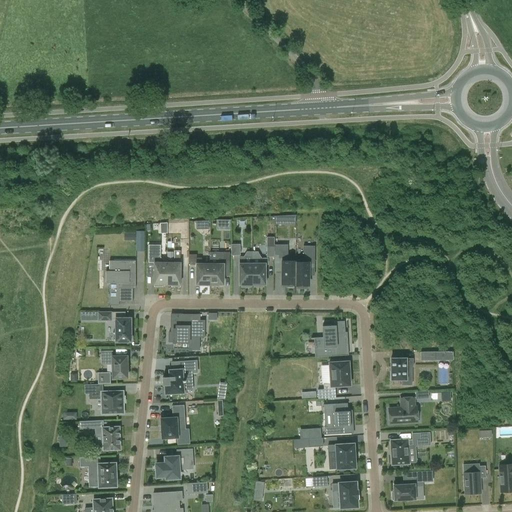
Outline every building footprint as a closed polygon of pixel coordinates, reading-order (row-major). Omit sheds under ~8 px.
[(296,223),(296,214),(275,215),(275,224),(296,223)] [(209,228),(209,220),(196,220),(196,228),(209,228)] [(144,252),(144,231),(135,231),(135,252),(144,252)] [(135,234),(135,232),(124,232),(124,234),(131,234),(131,240),(135,240),(135,234)] [(231,255),(240,255),(240,244),(231,244),(231,255)] [(167,285),(167,263),(160,263),(160,245),(148,245),(148,263),(154,263),(154,287),(162,287),(162,285),(167,285)] [(294,284),(294,285),(295,258),(287,258),(287,245),(274,245),(274,246),(274,257),(274,262),(282,262),(282,284),(284,284),(284,287),(292,287),(293,284),(294,284)] [(295,258),(294,285),(297,285),(297,288),(305,288),(306,285),(308,285),(308,263),(314,263),(314,246),(303,246),(303,259),(295,259),(295,258)] [(180,287),(180,263),(186,263),(186,251),(174,251),(174,263),(167,263),(167,285),(171,285),(171,287),(180,287)] [(210,264),(209,285),(223,285),(223,265),(229,265),(229,253),(223,253),(223,258),(218,258),(218,264),(210,264)] [(209,285),(210,264),(201,264),(201,258),(196,258),(196,255),(188,255),(188,265),(196,265),(196,285),(209,285)] [(252,285),(252,264),(245,264),(245,257),(239,257),(239,285),(242,285),(242,287),(250,287),(250,285),(252,285)] [(252,264),(252,285),(254,285),(254,287),(263,287),(263,285),(265,285),(265,264),(267,264),(267,259),(260,259),(260,264),(252,264)] [(135,261),(109,261),(109,271),(106,271),(106,283),(109,283),(109,306),(119,306),(119,289),(135,289),(135,261)] [(98,321),(112,321),(112,311),(98,312),(98,321)] [(182,342),(182,349),(192,349),(192,337),(205,337),(205,320),(200,320),(200,314),(182,314),(182,326),(176,326),(173,326),(173,330),(173,332),(169,332),(169,342),(182,342)] [(131,342),(130,318),(115,319),(115,333),(113,333),(113,341),(116,341),(116,342),(131,342)] [(323,337),(320,337),(321,338),(322,347),(314,348),(315,357),(348,355),(336,356),(336,347),(346,347),(345,340),(347,340),(347,332),(345,332),(344,321),(334,322),(334,326),(322,327),(323,337)] [(126,357),(113,357),(113,351),(101,351),(101,360),(112,360),(113,378),(127,378),(126,357)] [(401,385),(412,385),(412,379),(406,379),(406,367),(413,367),(413,359),(406,359),(391,359),(391,367),(390,367),(390,372),(391,372),(391,380),(401,380),(401,385)] [(185,393),(184,373),(197,372),(196,361),(181,362),(182,370),(169,370),(170,377),(162,378),(163,385),(165,385),(165,394),(185,393)] [(350,386),(349,361),(329,363),(330,384),(323,384),(324,389),(318,390),(318,399),(335,398),(335,386),(350,386)] [(123,414),(123,403),(125,403),(125,396),(123,396),(123,391),(102,392),(101,384),(85,385),(85,393),(90,393),(90,399),(101,398),(102,414),(123,414)] [(390,424),(418,423),(417,410),(415,410),(414,398),(400,398),(401,408),(389,409),(390,424)] [(347,403),(323,405),(324,414),(331,413),(332,426),(325,427),(325,436),(340,435),(340,427),(353,426),(352,423),(352,417),(350,418),(350,411),(348,411),(347,403)] [(177,418),(185,418),(184,405),(172,406),(173,418),(161,419),(161,418),(160,418),(160,419),(161,419),(162,438),(162,439),(162,438),(177,438),(178,438),(178,437),(177,418)] [(103,420),(79,421),(80,429),(95,428),(96,443),(103,443),(103,451),(120,450),(119,427),(104,428),(103,420)] [(301,439),(309,438),(309,430),(300,431),(301,439)] [(390,442),(391,450),(391,451),(391,455),(391,456),(392,464),(392,465),(393,465),(400,464),(400,467),(407,466),(407,464),(408,464),(409,464),(409,463),(408,446),(413,446),(414,446),(429,445),(430,445),(430,444),(429,434),(429,433),(428,433),(413,434),(412,434),(412,435),(413,435),(413,440),(408,440),(407,440),(391,441),(390,441),(390,442)] [(309,447),(323,446),(322,438),(308,439),(309,447)] [(354,444),(328,446),(328,453),(336,452),(337,469),(355,468),(354,444)] [(156,464),(157,477),(166,476),(166,479),(179,478),(179,470),(187,469),(187,460),(193,460),(192,449),(177,450),(177,457),(165,457),(165,463),(156,464)] [(116,486),(115,463),(99,464),(98,457),(80,458),(80,467),(88,466),(89,487),(99,486),(99,487),(116,486)] [(511,464),(499,465),(500,492),(511,491),(511,464)] [(481,493),(480,478),(486,478),(485,466),(479,466),(479,472),(463,473),(465,494),(481,493)] [(416,482),(432,481),(432,471),(416,471),(416,482)] [(312,481),(313,489),(327,489),(326,480),(312,481)] [(187,484),(187,494),(207,493),(207,482),(187,484)] [(332,484),(332,492),(339,491),(340,508),(358,507),(357,498),(358,498),(357,490),(356,482),(338,483),(339,484),(332,484)] [(394,500),(415,499),(414,482),(403,482),(404,485),(393,485),(394,493),(392,493),(392,500),(394,500)] [(181,492),(153,493),(154,506),(156,506),(156,510),(152,510),(152,511),(182,511),(183,508),(179,509),(179,500),(182,500),(181,492)] [(63,503),(77,503),(76,494),(62,495),(63,503)] [(282,507),(294,506),(293,496),(282,496),(282,507)] [(112,511),(111,499),(93,500),(94,508),(85,509),(84,511),(112,511)]
